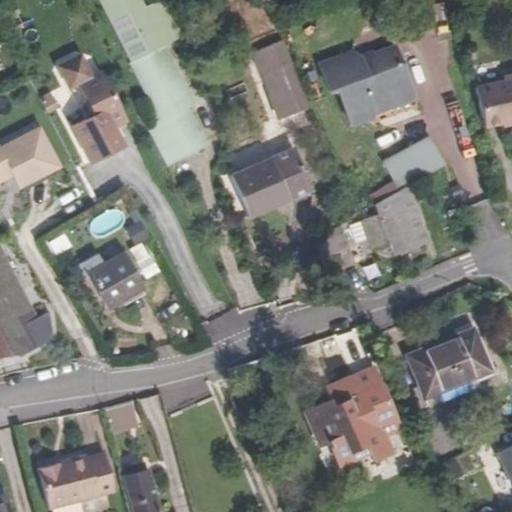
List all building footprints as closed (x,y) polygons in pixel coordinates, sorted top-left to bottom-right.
[(28,0),(42,29),(84,7),(80,0),(28,0)] [(193,105),(141,0),(106,0),(163,115),(156,118),(161,130),(168,126),(183,156),(208,144),(190,106),(193,105)] [(141,0),(193,105),(197,102),(168,43),(184,35),(166,0),(160,0),(149,5),(146,0),(141,0)] [(266,47),(275,68),(284,64),(274,44),(266,47)] [(273,69),(275,68),(266,47),(247,57),(276,120),(292,113),(273,69)] [(366,63),(361,66),(380,107),(405,95),(386,50),(364,59),(366,63)] [(77,57),(62,64),(60,70),(68,84),(74,86),(79,85),(86,101),(82,103),(80,109),(86,120),(72,126),(90,162),(122,145),(113,128),(110,121),(122,114),(101,71),(92,76),(83,58),(77,57)] [(380,107),(361,66),(355,68),(351,58),(316,73),(328,99),(332,97),(347,132),(367,123),(363,115),(380,107)] [(323,101),(328,99),(316,73),(312,75),(323,101)] [(470,92),(480,129),(511,121),(511,77),(498,81),(498,85),(470,92)] [(380,107),(384,116),(409,105),(405,95),(380,107)] [(367,123),(384,116),(380,107),(363,115),(367,123)] [(126,121),(122,114),(110,121),(113,128),(126,121)] [(55,168),(37,128),(0,145),(0,178),(6,175),(13,188),(55,168)] [(425,143),(402,156),(415,184),(439,170),(425,143)] [(245,216),(246,215),(306,187),(287,148),(227,175),(245,216)] [(415,184),(402,156),(379,169),(389,187),(394,195),(415,184)] [(389,187),(372,197),(375,205),(394,195),(389,187)] [(375,205),(372,197),(364,202),(368,210),(375,205)] [(407,202),(356,219),(364,246),(379,241),(377,234),(381,232),(387,251),(419,242),(407,202)] [(124,228),(132,244),(147,237),(139,221),(124,228)] [(351,266),(337,227),(309,242),(323,276),(351,266)] [(145,279),(158,271),(141,243),(128,250),(145,279)] [(141,288),(121,255),(87,274),(106,307),(141,288)] [(32,327),(0,262),(0,368),(27,362),(43,352),(52,342),(48,318),(32,327)] [(467,332),(453,338),(403,358),(419,397),(483,372),(467,332)] [(331,409),(328,403),(303,413),(318,447),(325,445),(328,452),(331,451),(339,467),(368,454),(371,461),(388,453),(382,437),(398,429),(372,370),(336,384),(341,397),(344,404),(331,409)] [(341,397),(328,403),(331,409),(344,404),(341,397)] [(511,446),(496,454),(511,486),(511,446)] [(83,456),(35,469),(45,510),(111,492),(101,454),(83,458),(83,456)] [(154,511),(142,467),(118,473),(128,511),(154,511)] [(453,511),(470,511),(454,476),(440,482),(453,511)]
